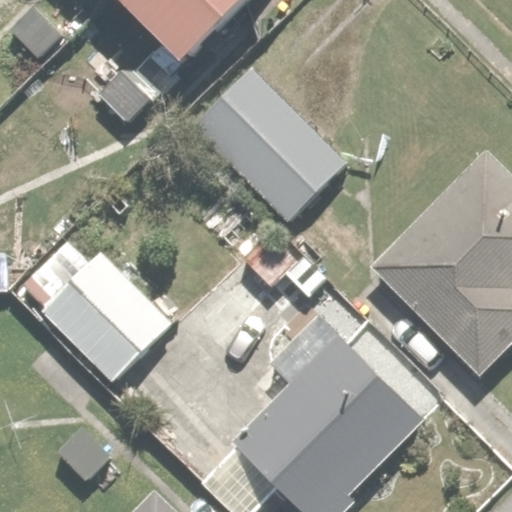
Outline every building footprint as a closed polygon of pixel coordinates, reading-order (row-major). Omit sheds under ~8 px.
[(153,0),(203,47),(248,0),(153,0)] [(259,60),(196,120),(285,214),(348,154),(259,60)] [(511,165),(484,138),(370,254),(476,359),(511,323),(511,165)] [(118,185),(22,276),(123,381),(184,324),(101,237),(136,204),(118,185)] [(273,392),(236,427),(198,464),(243,511),(252,511),(284,482),(313,511),(333,511),(357,490),(349,482),(433,402),(350,315),(337,328),(305,295),(274,326),(286,338),(252,370),(273,392)] [(193,511),(161,478),(125,511),(94,511),(88,505),(81,511),(193,511)]
